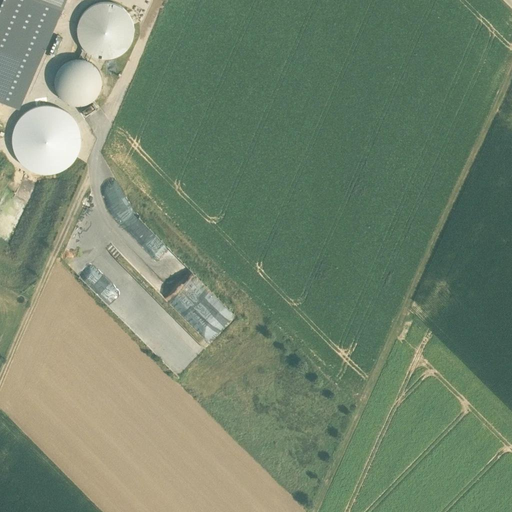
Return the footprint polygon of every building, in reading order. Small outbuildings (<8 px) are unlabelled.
[(0,0),(0,94),(11,100),(55,0),(0,0)] [(131,41),(133,31),(131,20),(131,19),(125,11),(116,5),(105,3),(94,5),(85,11),(79,20),(77,31),(79,42),(85,51),(94,57),(105,59),(116,57),(125,51),(131,41)] [(136,9),(127,13),(129,16),(131,19),(131,20),(132,22),(133,26),(141,22),(143,19),(139,11),(136,9)] [(87,105),(93,101),(97,96),(100,90),(100,83),(99,76),(96,70),(92,65),(86,62),(80,60),(73,60),(66,63),(61,66),(57,72),(54,78),(53,84),(54,91),(57,97),(62,102),(68,105),(74,107),(81,107),(87,105)] [(14,201),(28,206),(35,190),(21,184),(14,201)] [(115,256),(119,252),(111,244),(107,248),(115,256)] [(202,349),(236,315),(207,286),(180,314),(203,337),(197,343),(202,349)]
